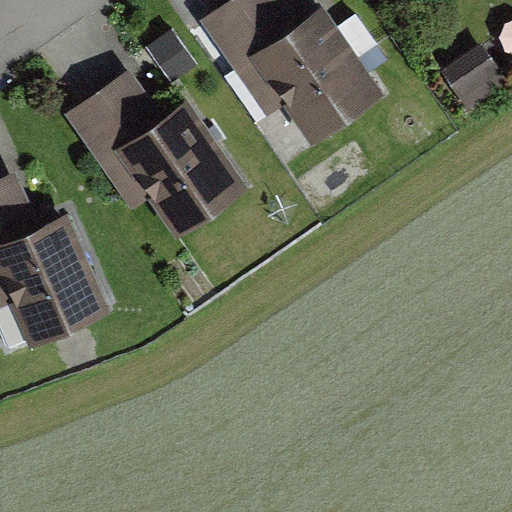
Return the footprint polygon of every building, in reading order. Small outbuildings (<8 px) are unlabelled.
[(292,0),(234,0),(210,16),(269,107),(289,94),(320,140),(398,89),(339,0),(327,0),(303,16),(292,0)] [(175,29),(152,45),(178,80),(201,64),(175,29)] [(511,68),(494,39),(447,68),(472,109),(511,84),(511,68)] [(137,63),(68,109),(128,200),(145,189),(178,238),(259,185),(193,85),(164,104),(137,63)] [(20,169),(0,177),(0,307),(0,308),(21,299),(40,342),(118,307),(74,209),(45,222),(20,169)]
